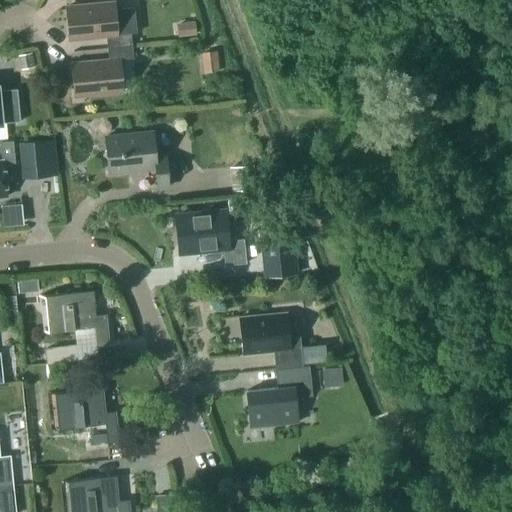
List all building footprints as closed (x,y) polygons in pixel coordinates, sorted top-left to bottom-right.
[(134,7),(117,10),(116,0),(111,1),(67,6),(71,39),(107,36),(108,47),(132,45),(130,34),(137,33),(134,7)] [(177,22),(179,36),(197,34),(195,20),(177,22)] [(133,56),(132,45),(108,47),(110,59),(73,63),(76,96),(123,90),(119,58),(133,56)] [(217,50),(202,51),(204,72),(220,71),(217,50)] [(33,53),(19,55),(21,69),(35,66),(33,53)] [(106,136),(107,149),(103,154),(108,159),(110,172),(156,168),(158,187),(170,186),(167,155),(156,156),(154,131),(106,136)] [(0,159),(0,196),(8,196),(7,184),(17,183),(13,141),(2,142),(4,159),(0,159)] [(45,142),(22,144),(25,177),(49,174),(45,142)] [(255,165),(230,168),(233,192),(257,190),(255,165)] [(246,262),(244,239),(228,241),(225,211),(178,216),(181,251),(225,247),(226,264),(246,262)] [(299,222),(268,226),(274,275),(305,271),(299,222)] [(81,328),(96,326),(98,345),(110,344),(107,314),(96,315),(94,290),(46,295),(50,331),(81,328)] [(16,295),(8,295),(9,312),(17,311),(16,295)] [(276,368),(277,369),(309,366),(309,365),(304,366),(301,336),(291,337),(289,314),(242,317),(244,350),(276,348),(278,368),(276,368)] [(78,360),(76,344),(46,347),(47,363),(78,360)] [(0,382),(4,382),(17,381),(14,350),(0,351),(0,382)] [(309,366),(277,369),(278,388),(249,390),(252,426),(299,422),(297,397),(312,396),(309,366)] [(342,367),(323,369),(324,386),(343,385),(342,367)] [(120,441),(117,411),(106,412),(104,387),(56,392),(60,428),(106,423),(108,442),(120,441)] [(0,486),(14,485),(11,455),(1,456),(0,451),(0,486)] [(130,511),(129,499),(119,500),(117,476),(69,480),(72,511),(118,511),(119,511),(130,511)] [(16,511),(14,485),(0,486),(0,511),(16,511)] [(175,511),(174,493),(157,495),(158,511),(175,511)]
